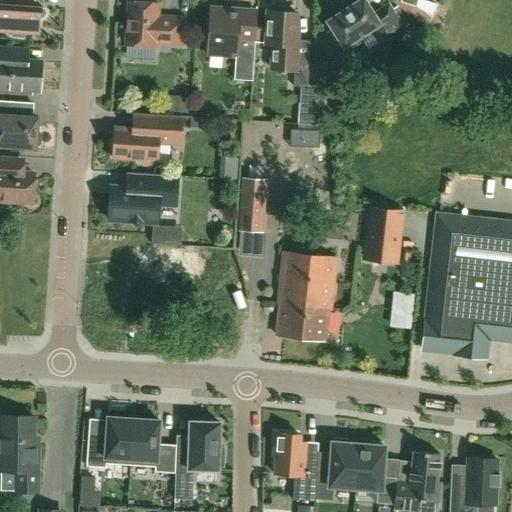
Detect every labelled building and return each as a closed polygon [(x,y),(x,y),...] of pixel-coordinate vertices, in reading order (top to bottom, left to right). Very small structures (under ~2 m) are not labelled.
[(12,37),(19,38),(25,38),(26,32),(40,33),(41,19),(42,19),(44,18),(45,17),(46,16),(47,14),(47,13),(47,11),(46,10),(45,9),(43,8),(41,8),(35,7),(35,0),(0,0),(0,30),(12,31),(12,37)] [(139,0),(139,4),(130,3),(127,45),(155,46),(156,43),(182,45),(184,19),(158,17),(158,5),(155,5),(155,0),(139,0)] [(360,0),(327,21),(333,31),(320,39),(330,55),(343,47),(344,48),(346,47),(353,48),(361,43),(362,36),(374,29),(383,42),(405,28),(389,4),(374,14),(365,0),(360,0)] [(273,12),(268,12),(266,44),(274,44),(272,69),(295,71),(294,87),(300,87),(298,124),(319,125),(317,86),(308,86),(310,62),(297,61),(298,40),(296,40),(298,14),(286,13),(286,11),(285,9),(284,8),(283,7),(281,6),(279,6),(278,6),(276,7),(275,8),(274,10),(273,11),(273,12)] [(210,8),(207,55),(229,56),(236,56),(234,80),(253,81),(257,11),(240,10),(210,8)] [(40,91),(42,65),(42,62),(28,61),(29,48),(0,46),(0,91),(25,93),(26,90),(40,91)] [(171,97),(170,113),(189,114),(190,98),(171,97)] [(11,116),(12,102),(0,101),(0,146),(36,149),(36,145),(40,142),(40,135),(37,131),(38,118),(11,116)] [(180,141),(182,117),(132,113),(131,129),(115,128),(114,136),(110,138),(109,146),(113,149),(113,157),(139,159),(138,163),(156,164),(158,139),(180,141)] [(200,120),(199,133),(208,133),(209,121),(200,120)] [(319,146),(319,130),(298,129),(291,129),(290,145),(319,146)] [(0,200),(33,202),(35,174),(23,173),(24,158),(0,156),(0,200)] [(175,202),(177,176),(126,173),(125,191),(123,191),(120,187),(111,187),(108,220),(130,221),(135,227),(141,222),(156,223),(158,201),(175,202)] [(240,231),(261,232),(264,180),(244,178),(240,231)] [(369,209),(363,260),(398,264),(404,213),(369,209)] [(511,228),(437,220),(423,350),(455,354),(455,355),(485,358),(487,339),(511,341),(511,228)] [(330,309),(336,258),(284,252),(278,303),(280,304),(277,334),(325,339),(329,309),(330,309)] [(1,471),(16,471),(16,492),(38,493),(39,445),(34,445),(34,417),(1,416),(1,471)] [(86,462),(130,465),(133,419),(107,417),(106,432),(88,430),(86,462)] [(159,421),(133,419),(130,465),(155,467),(155,471),(174,473),(176,445),(157,444),(159,421)] [(219,423),(189,422),(189,447),(185,447),(185,468),(175,467),(174,498),(191,499),(193,469),(218,470),(218,467),(223,467),(224,448),(218,448),(219,423)] [(300,435),(275,433),(274,455),(275,455),(274,474),(294,475),(292,499),(314,501),(314,498),(316,471),(317,452),(305,451),(306,442),(299,442),(300,435)] [(334,442),(332,442),(330,472),(316,471),(314,498),(332,500),(333,486),(355,488),(358,444),(347,443),(348,439),(334,438),(334,442)] [(394,504),(396,477),(382,476),(384,446),(382,446),(382,442),(369,441),(369,445),(358,444),(355,488),(377,489),(376,503),(394,504)] [(396,481),(393,509),(412,511),(418,511),(419,500),(437,502),(439,502),(441,482),(437,482),(439,454),(412,451),(411,462),(410,482),(396,481)] [(450,486),(448,511),(493,511),(493,505),(494,505),(495,486),(498,486),(499,474),(496,474),(496,459),(468,458),(467,465),(467,487),(450,486)] [(80,490),(93,491),(94,477),(80,476),(80,490)]
